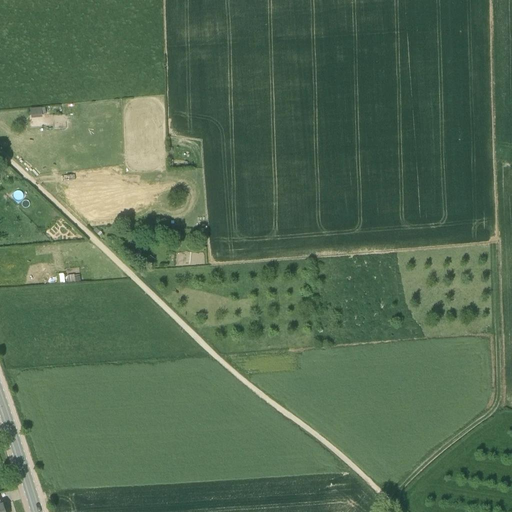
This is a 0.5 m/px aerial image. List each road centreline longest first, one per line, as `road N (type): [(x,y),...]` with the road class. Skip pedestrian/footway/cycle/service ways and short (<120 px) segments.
road 1 (track): [(397,511),(216,357),(0,152)]
road 2 (track): [(494,244),(494,408),(421,467),(383,511)]
